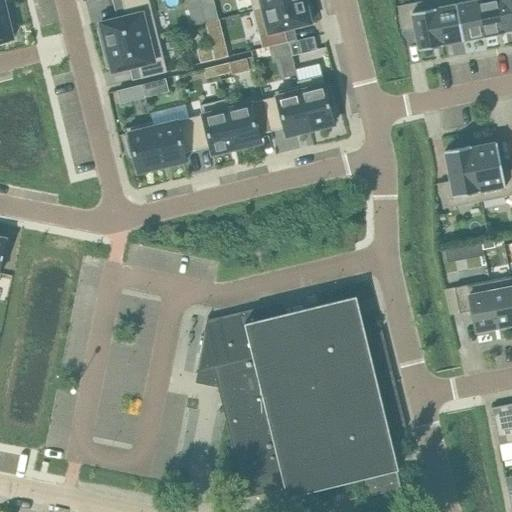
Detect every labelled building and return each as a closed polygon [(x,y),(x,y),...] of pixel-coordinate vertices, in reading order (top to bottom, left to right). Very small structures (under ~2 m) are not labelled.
[(0,0),(0,43),(9,41),(9,39),(12,38),(10,26),(13,25),(9,9),(6,10),(3,0),(0,0)] [(157,34),(149,0),(137,0),(123,4),(126,16),(99,22),(100,27),(97,27),(102,48),(157,34)] [(199,0),(186,0),(189,10),(201,7),(199,0)] [(294,0),(250,0),(253,10),(294,0)] [(284,28),(311,22),(309,17),(312,16),(307,0),(294,0),(253,10),(263,48),(287,42),(284,28)] [(433,0),(425,0),(397,6),(402,31),(414,28),(419,50),(443,45),(442,44),(433,0)] [(456,0),(433,0),(442,44),(463,40),(456,4),(457,4),(456,0)] [(475,0),(457,4),(456,4),(463,40),(484,36),(476,0),(475,0)] [(498,0),(476,0),(484,36),(504,32),(505,32),(498,0)] [(511,0),(498,0),(505,32),(504,32),(505,33),(511,31),(511,0)] [(167,71),(157,34),(102,48),(106,68),(109,67),(110,72),(138,65),(141,78),(167,71)] [(313,36),(289,42),(292,55),(316,50),(313,36)] [(225,40),(211,44),(211,46),(214,59),(215,59),(228,56),(225,40)] [(292,54),(289,42),(272,46),(275,58),(292,54)] [(200,49),(198,52),(200,62),(214,59),(211,46),(200,49)] [(230,70),(228,62),(216,65),(218,73),(230,70)] [(218,73),(216,65),(203,68),(205,76),(218,73)] [(325,87),(322,75),(297,81),(298,85),(307,122),(309,129),(334,123),(328,99),(331,98),(328,86),(325,87)] [(165,78),(141,84),(145,97),(168,92),(165,78)] [(145,97),(141,84),(117,90),(120,103),(145,97)] [(307,122),(298,85),(275,91),(276,96),(263,99),(271,131),(283,128),(285,135),(309,129),(307,122)] [(236,147),(227,109),(224,99),(200,105),(202,114),(189,118),(196,149),(209,146),(210,154),(236,147)] [(271,131),(263,99),(227,109),(236,147),(260,141),(258,134),(271,131)] [(196,149),(189,118),(185,104),(150,113),(152,122),(153,126),(163,165),(186,159),(184,152),(196,149)] [(163,165),(153,126),(152,122),(127,128),(129,135),(126,136),(129,148),(132,147),(137,172),(163,165)] [(490,140),(475,143),(475,146),(471,147),(470,147),(481,200),(511,194),(511,168),(502,170),(496,142),(490,143),(490,140)] [(471,145),(444,151),(450,181),(438,183),(442,208),(481,200),(470,147),(471,147),(471,145)] [(481,241),(483,249),(495,247),(493,239),(481,241)] [(481,241),(469,244),(472,256),(484,254),(483,249),(481,241)] [(511,324),(511,286),(510,276),(489,280),(498,327),(511,324)] [(454,287),(459,312),(472,310),(476,332),(498,327),(489,280),(454,287)] [(381,331),(365,335),(355,296),(305,308),(302,309),(281,314),(278,302),(259,307),(208,319),(208,317),(207,316),(206,320),(203,337),(201,337),(197,353),(200,354),(196,372),(196,373),(197,374),(198,369),(201,368),(204,380),(216,382),(218,387),(225,418),(228,431),(240,480),(245,497),(285,487),(286,494),(287,496),(348,481),(363,478),(367,494),(399,486),(395,470),(398,469),(388,429),(404,426),(404,427),(405,427),(381,329),(380,329),(381,331)] [(511,442),(511,403),(491,407),(498,445),(511,442)] [(354,488),(331,493),(333,503),(357,497),(354,488)]
